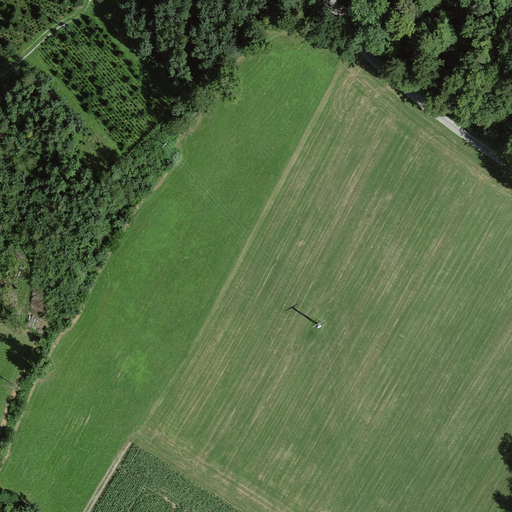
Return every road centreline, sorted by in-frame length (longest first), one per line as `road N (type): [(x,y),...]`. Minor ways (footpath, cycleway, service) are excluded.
road 1 (track): [(322,0),(362,50),(469,142),(511,168)]
road 2 (track): [(331,4),(426,11),(511,33)]
